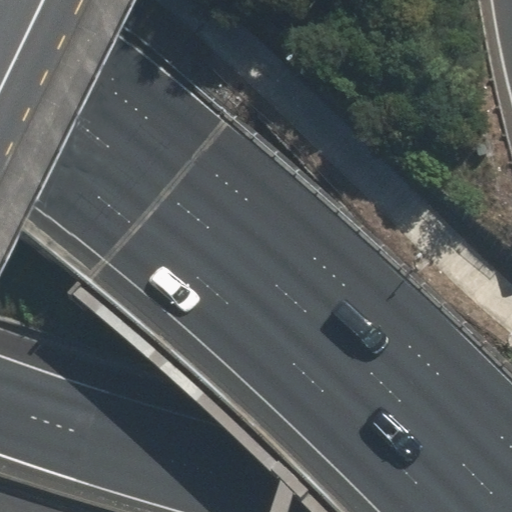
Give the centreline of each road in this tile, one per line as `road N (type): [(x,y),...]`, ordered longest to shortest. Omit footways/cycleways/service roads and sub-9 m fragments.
road 1 (motorway): [(0,117),(137,226),(441,511)]
road 2 (motorway): [(0,396),(392,511)]
